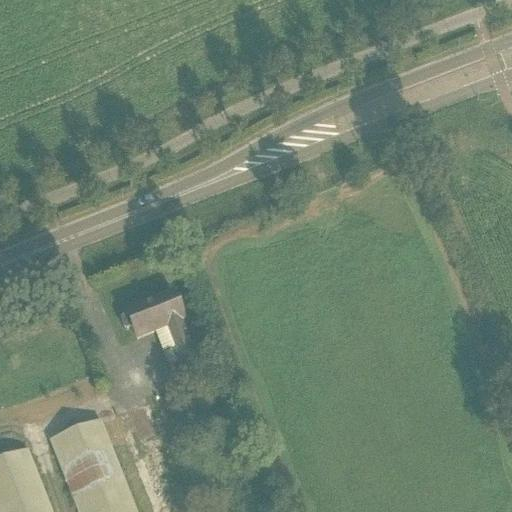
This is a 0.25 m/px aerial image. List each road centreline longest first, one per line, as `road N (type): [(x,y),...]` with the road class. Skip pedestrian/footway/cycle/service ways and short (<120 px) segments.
road 1 (unclassified): [(0,219),(107,177),(280,90),(511,1)]
road 2 (tertiary): [(511,44),(332,111),(251,164)]
road 3 (tertiary): [(251,164),(511,78)]
road 4 (tertiary): [(0,263),(251,164)]
road 5 (unknown): [(64,238),(136,394)]
